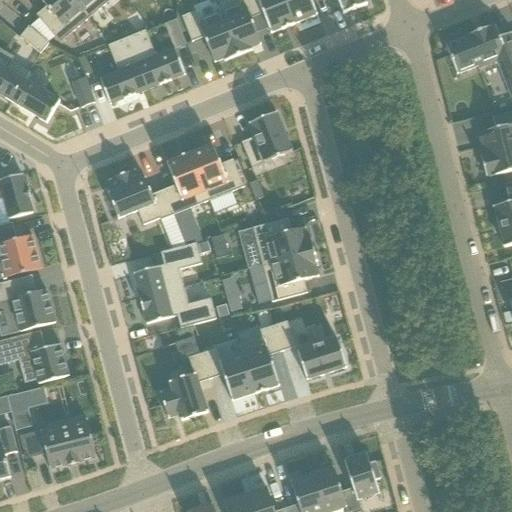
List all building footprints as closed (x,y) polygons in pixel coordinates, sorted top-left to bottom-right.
[(39,0),(46,8),(36,16),(60,44),(89,20),(72,0),(39,0)] [(72,0),(89,20),(112,0),(72,0)] [(235,0),(218,7),(238,57),(252,51),(251,49),(261,45),(256,34),(268,29),(256,0),(235,0)] [(256,0),(268,29),(270,35),(281,31),(294,26),(283,0),(256,0)] [(283,0),(294,26),(317,16),(310,0),(283,0)] [(336,0),(343,15),(367,6),(364,0),(336,0)] [(195,13),(182,18),(191,43),(204,38),(214,64),(223,60),(224,62),(238,57),(218,7),(217,7),(221,16),(200,25),(195,13)] [(176,21),(165,26),(169,37),(180,33),(176,21)] [(499,38),(495,27),(490,29),(490,28),(484,30),(484,31),(474,35),(473,34),(467,37),(468,38),(445,47),(449,56),(449,59),(450,62),(451,64),(453,66),(457,75),(478,67),(478,69),(495,62),(496,62),(497,62),(505,82),(505,84),(507,83),(506,83),(511,80),(511,35),(511,33),(499,38)] [(29,28),(20,38),(40,55),(49,44),(29,28)] [(146,32),(127,40),(147,91),(159,86),(159,87),(171,82),(185,76),(175,50),(156,58),(146,32)] [(118,73),(99,80),(110,106),(124,100),(124,101),(135,96),(147,91),(127,40),(108,47),(118,73)] [(0,67),(0,96),(11,103),(29,73),(11,63),(6,71),(0,67)] [(29,73),(11,103),(47,125),(60,103),(25,82),(29,74),(29,73)] [(85,80),(72,85),(82,109),(94,104),(85,80)] [(511,113),(492,119),(495,130),(478,135),(483,156),(480,157),(486,177),(488,177),(489,178),(511,172),(511,113)] [(254,139),(241,144),(252,170),(292,153),(292,152),(278,115),(249,127),(254,139)] [(212,146),(190,155),(209,202),(244,188),(233,161),(221,166),(212,146)] [(175,187),(164,192),(174,216),(209,202),(190,155),(189,155),(176,160),(166,164),(175,187)] [(114,192),(108,195),(118,220),(137,213),(143,227),(160,220),(160,222),(174,216),(164,192),(152,196),(145,180),(139,182),(135,171),(109,181),(114,192)] [(0,201),(3,200),(9,221),(32,214),(29,201),(31,201),(28,188),(26,189),(22,176),(3,181),(1,175),(0,173),(0,201)] [(511,188),(505,190),(509,204),(493,208),(504,249),(511,246),(511,188)] [(288,220),(252,230),(262,267),(314,253),(310,238),(308,239),(306,229),(291,233),(288,220)] [(0,226),(0,280),(6,279),(41,270),(32,237),(17,241),(12,224),(0,226)] [(211,242),(216,261),(228,258),(223,239),(211,242)] [(164,267),(133,275),(140,300),(183,289),(179,271),(202,265),(196,245),(161,254),(164,267)] [(314,253),(262,267),(272,304),(307,294),(304,282),(318,278),(316,268),(318,268),(314,253)] [(12,335),(20,333),(55,324),(46,291),(36,294),(31,277),(0,284),(0,304),(4,304),(12,335)] [(183,289),(140,300),(147,326),(178,317),(181,330),(217,320),(211,300),(188,306),(183,289)] [(287,323),(273,327),(282,353),(295,349),(287,323)] [(262,339),(239,347),(242,356),(255,395),(255,396),(269,391),(279,388),(269,357),(282,353),(273,327),(260,332),(262,339)] [(38,385),(69,378),(60,346),(45,350),(40,332),(0,342),(0,366),(18,362),(24,385),(37,381),(38,385)] [(337,340),(297,353),(307,382),(347,369),(337,340)] [(216,350),(202,355),(211,380),(223,376),(231,403),(255,395),(242,356),(220,363),(216,350)] [(171,390),(160,394),(168,420),(179,416),(181,422),(208,414),(198,384),(211,380),(202,355),(188,359),(194,376),(169,384),(171,390)] [(7,398),(14,424),(15,424),(29,421),(31,420),(24,394),(7,398)] [(40,432),(21,437),(26,460),(46,455),(50,471),(96,459),(87,420),(40,432)] [(0,480),(10,478),(5,457),(17,454),(10,428),(0,430),(0,435),(1,439),(0,439),(0,480)] [(366,455),(343,462),(352,490),(356,502),(357,502),(379,495),(375,482),(380,480),(374,463),(369,465),(366,455)] [(333,469),(312,476),(323,511),(335,511),(346,509),(346,511),(360,511),(357,502),(356,502),(352,490),(341,493),(333,469)] [(298,506),(286,510),(286,511),(323,511),(312,476),(290,483),(298,506)] [(274,511),(267,491),(246,498),(250,511),(286,511),(286,510),(279,511),(274,511)] [(226,511),(250,511),(246,498),(224,505),(226,511)]
